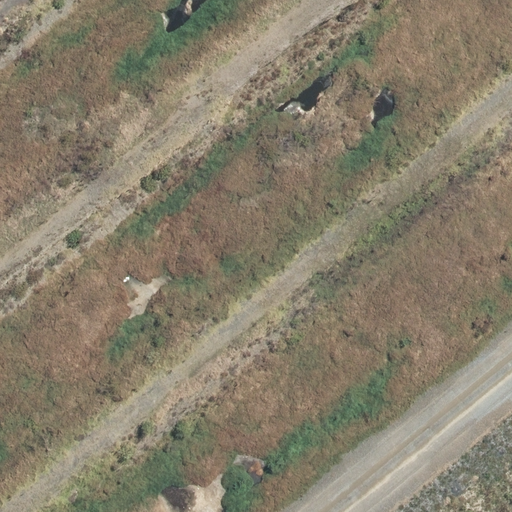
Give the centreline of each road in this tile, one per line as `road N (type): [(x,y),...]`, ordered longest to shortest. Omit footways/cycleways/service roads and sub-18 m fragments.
road 1 (track): [(3,511),(511,98)]
road 2 (track): [(329,0),(0,261)]
road 3 (track): [(511,338),(303,511)]
